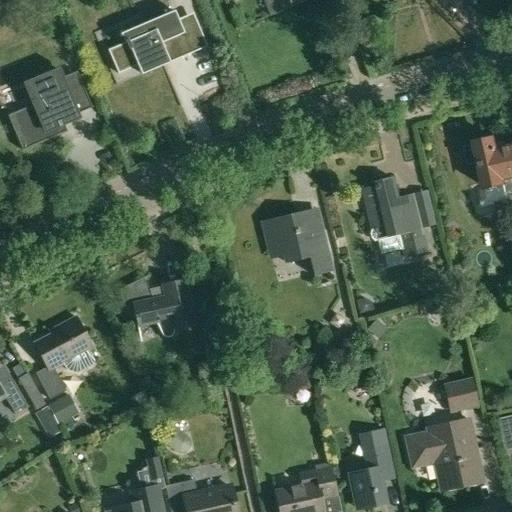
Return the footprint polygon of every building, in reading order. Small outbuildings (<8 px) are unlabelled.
[(263,0),(270,16),(310,0),(309,0),(263,0)] [(123,43),(107,50),(117,74),(136,66),(140,75),(206,47),(192,14),(178,20),(173,11),(119,34),(123,43)] [(59,67),(22,83),(32,106),(23,110),(38,147),(67,135),(63,126),(81,118),(59,67)] [(466,150),(470,167),(481,164),(487,189),(506,184),(508,191),(511,190),(511,148),(498,152),(495,140),(475,145),(476,147),(466,150)] [(361,189),(371,231),(374,230),(377,241),(399,236),(401,244),(424,238),(416,203),(399,207),(392,178),(372,183),(373,186),(361,189)] [(261,223),(270,259),(282,256),(284,263),(309,257),(312,273),(333,271),(318,209),(261,223)] [(121,295),(121,296),(122,297),(132,318),(136,317),(138,327),(156,322),(162,335),(164,337),(167,338),(170,338),(173,336),(175,333),(175,330),(195,326),(185,280),(165,284),(166,290),(153,293),(145,279),(124,290),(123,291),(122,291),(122,292),(121,294),(121,295)] [(364,297),(355,300),(360,314),(374,310),(371,302),(364,297)] [(335,314),(330,323),(338,327),(342,330),(346,332),(352,323),(335,314)] [(67,392),(54,369),(93,349),(77,319),(61,327),(63,330),(35,345),(47,368),(36,374),(50,401),(67,392)] [(375,336),(384,326),(376,319),(367,329),(375,336)] [(366,371),(355,373),(357,381),(368,379),(366,371)] [(37,410),(46,405),(27,373),(18,379),(37,410)] [(313,377),(291,380),(293,389),(314,387),(313,377)] [(443,385),(449,414),(478,407),(471,378),(443,385)] [(12,380),(0,386),(0,387),(6,398),(5,399),(15,414),(28,407),(12,380)] [(69,395),(47,407),(58,425),(79,413),(69,395)] [(47,407),(36,413),(50,437),(61,431),(58,425),(47,407)] [(406,436),(412,464),(435,459),(442,490),(483,481),(469,418),(428,427),(428,431),(406,436)] [(181,454),(187,452),(191,447),(191,441),(188,436),(175,426),(163,442),(176,452),(181,454)] [(369,469),(350,473),(358,509),(388,503),(382,478),(395,476),(385,432),(371,435),(376,455),(366,457),(369,469)] [(1,439),(9,454),(17,449),(9,435),(1,439)] [(118,511),(164,511),(160,490),(165,489),(158,458),(146,460),(148,467),(141,469),(142,471),(137,472),(142,491),(130,494),(133,507),(118,511)] [(316,471),(318,482),(319,482),(323,499),(338,495),(332,468),(316,471)] [(171,511),(236,511),(231,488),(197,496),(194,482),(166,489),(171,511)] [(319,482),(318,482),(276,491),(280,511),(325,511),(323,499),(319,482)]
